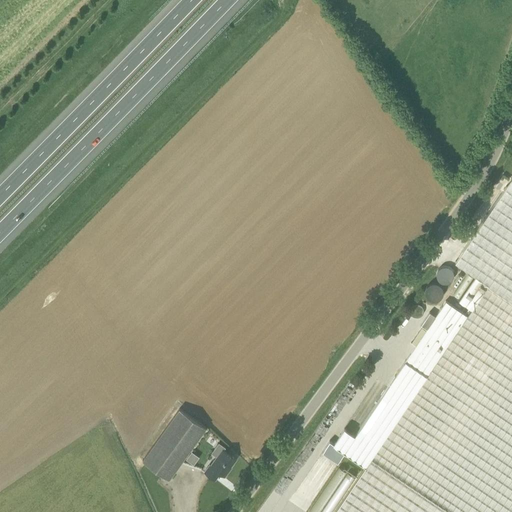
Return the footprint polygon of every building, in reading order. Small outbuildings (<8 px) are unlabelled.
[(511,511),(511,177),(455,262),(474,275),(458,299),(472,308),(467,315),(366,466),(334,511),(511,511)] [(438,278),(449,280),(451,268),(441,266),(438,278)] [(463,278),(458,275),(453,282),(458,285),(463,278)] [(424,291),(433,300),(442,292),(433,283),(424,291)] [(333,444),(366,466),(467,315),(446,301),(355,435),(344,428),(333,444)] [(421,325),(427,328),(435,315),(430,312),(421,325)] [(142,459),(169,479),(206,427),(179,408),(142,459)] [(211,452),(217,456),(210,465),(205,472),(212,477),(215,479),(220,473),(224,476),(229,469),(228,468),(230,466),(236,459),(224,450),(225,447),(218,442),(211,452)] [(194,464),(199,456),(191,451),(186,459),(194,464)] [(309,511),(331,511),(353,473),(336,464),(309,511)]
